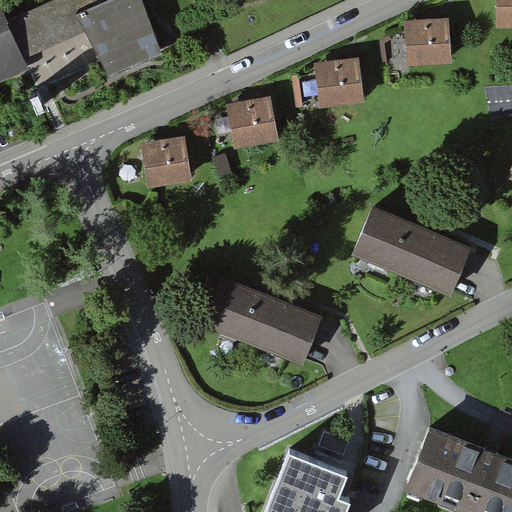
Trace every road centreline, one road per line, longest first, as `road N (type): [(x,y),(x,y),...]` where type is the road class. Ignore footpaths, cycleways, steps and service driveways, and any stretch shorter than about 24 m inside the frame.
road 1 (residential): [(511,306),(189,466)]
road 2 (residential): [(401,0),(74,149)]
road 3 (residential): [(189,466),(165,370),(74,149)]
